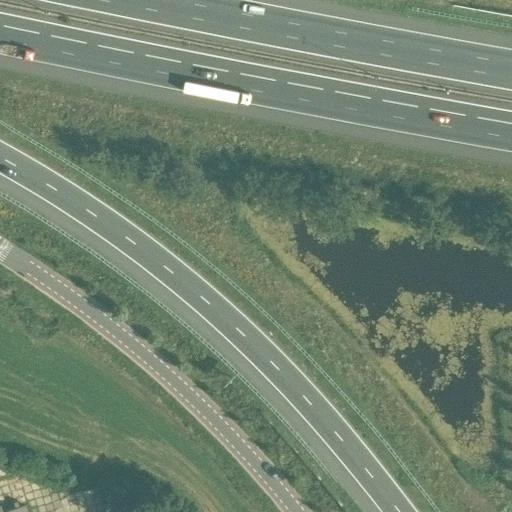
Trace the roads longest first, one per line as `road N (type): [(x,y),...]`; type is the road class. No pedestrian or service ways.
road 1 (motorway): [(0,159),(204,299),(322,419),(398,511)]
road 2 (motorway): [(0,35),(511,128)]
road 3 (tertiary): [(0,250),(136,348),(295,511)]
road 4 (motorway): [(511,68),(145,0)]
